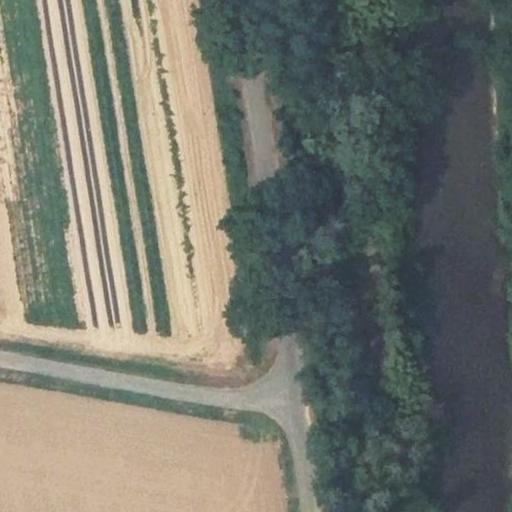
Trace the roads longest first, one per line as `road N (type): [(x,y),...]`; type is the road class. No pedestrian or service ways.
road 1 (unclassified): [(242,0),(293,403)]
road 2 (unclassified): [(0,357),(184,392),(293,403)]
